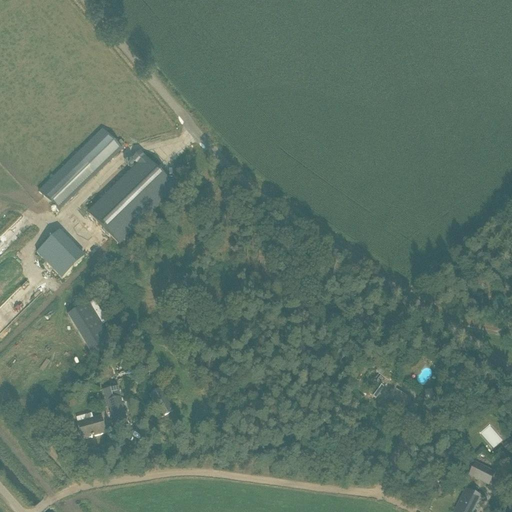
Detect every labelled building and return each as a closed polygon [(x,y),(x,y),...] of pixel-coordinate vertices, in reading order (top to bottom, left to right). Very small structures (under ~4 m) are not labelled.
[(39,193),(58,213),(122,151),(102,131),(39,193)] [(118,243),(167,196),(171,201),(179,193),(140,153),(132,160),(139,168),(92,214),(118,243)] [(88,213),(97,205),(93,200),(83,208),(88,213)] [(0,237),(0,252),(18,236),(10,228),(0,237)] [(38,254),(62,281),(87,258),(63,231),(38,254)] [(18,290),(23,295),(31,287),(26,282),(18,290)] [(68,316),(94,359),(114,346),(88,304),(68,316)] [(410,401),(394,389),(405,374),(385,360),(376,372),(383,377),(370,395),(376,399),(380,394),(386,398),(388,396),(404,408),(410,401)] [(106,400),(121,395),(118,385),(103,390),(106,400)] [(160,390),(149,396),(162,418),(172,412),(160,390)] [(126,423),(120,398),(109,401),(114,425),(126,423)] [(101,418),(93,420),(91,414),(76,418),(77,424),(82,440),(105,434),(101,418)] [(410,432),(417,422),(407,415),(400,425),(410,432)] [(489,424),(479,433),(493,448),(503,439),(489,424)] [(508,451),(511,446),(511,444),(509,441),(503,446),(508,451)] [(489,485),(494,474),(475,465),(470,476),(489,485)] [(477,511),(484,499),(468,491),(465,498),(464,497),(456,511),(477,511)]
